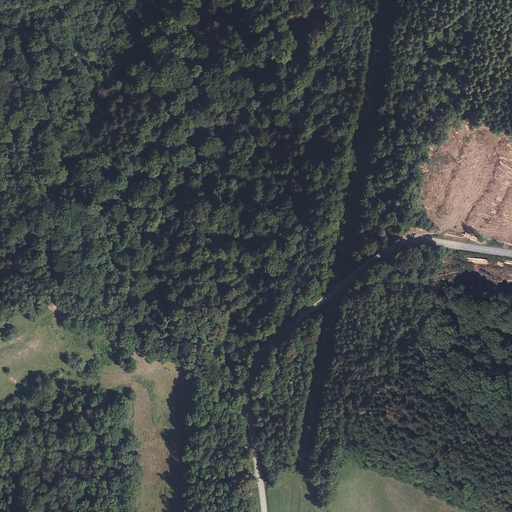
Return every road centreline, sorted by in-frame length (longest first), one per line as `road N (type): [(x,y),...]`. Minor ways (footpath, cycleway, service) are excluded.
road 1 (track): [(0,301),(42,297),(193,360),(212,362),(252,347),(338,261),(454,104),(474,0)]
road 2 (secondary): [(263,511),(246,397),(254,365),(272,341),(401,241),(511,253)]
